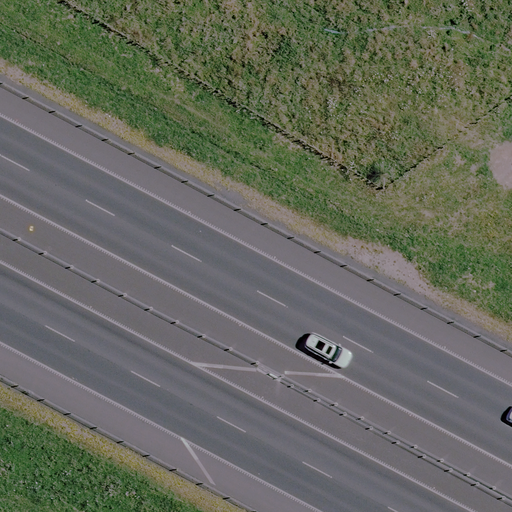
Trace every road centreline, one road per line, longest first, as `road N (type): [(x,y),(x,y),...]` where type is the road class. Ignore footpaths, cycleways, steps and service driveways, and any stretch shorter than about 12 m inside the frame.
road 1 (motorway): [(0,150),(511,422)]
road 2 (motorway): [(409,511),(0,295)]
